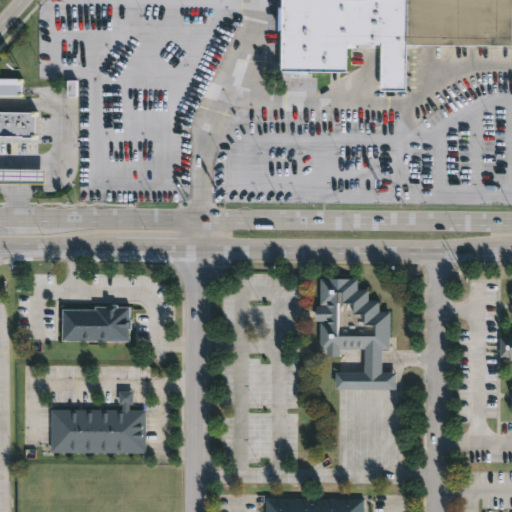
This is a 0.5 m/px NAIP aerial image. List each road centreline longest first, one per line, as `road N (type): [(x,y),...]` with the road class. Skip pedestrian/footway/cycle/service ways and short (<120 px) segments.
road 1 (secondary): [(511,219),(0,218)]
road 2 (secondary): [(204,248),(511,250)]
road 3 (residential): [(204,219),(201,511)]
road 4 (residential): [(439,511),(439,250)]
